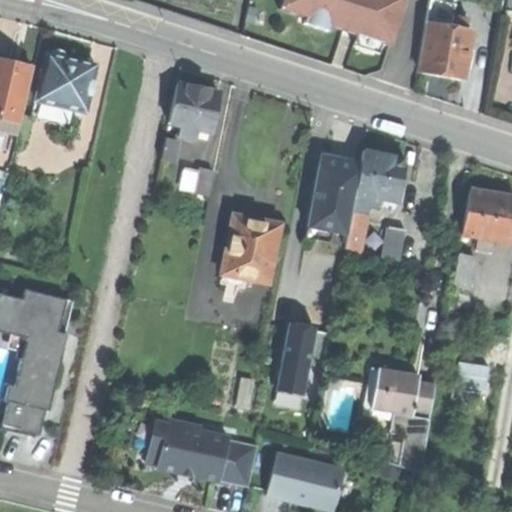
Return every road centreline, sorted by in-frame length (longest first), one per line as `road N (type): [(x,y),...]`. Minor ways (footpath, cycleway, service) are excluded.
road 1 (tertiary): [(37,0),(511,151)]
road 2 (residential): [(0,480),(132,511)]
